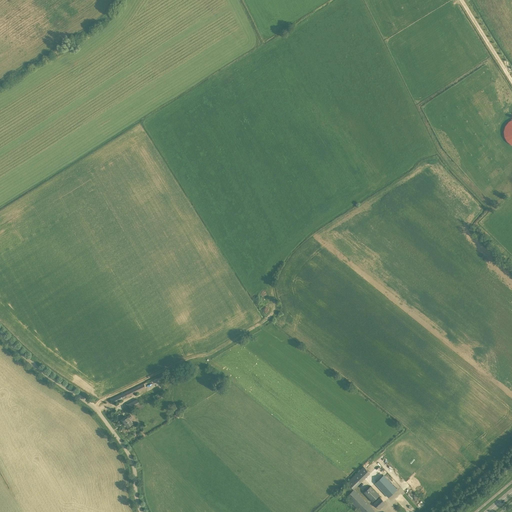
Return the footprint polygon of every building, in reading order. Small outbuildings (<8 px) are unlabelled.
[(112,405),(146,388),(143,384),(110,399),(112,405)] [(131,410),(137,407),(139,410),(144,407),(143,404),(141,405),(137,399),(128,404),(131,410)] [(128,427),(133,423),(130,419),(132,417),(130,414),(127,417),(127,418),(123,421),(128,427)] [(370,473),(363,466),(360,470),(367,476),(370,473)] [(374,483),(388,498),(397,489),(384,475),(374,483)] [(371,486),(363,493),(372,502),(380,495),(371,486)] [(353,490),(346,497),(347,498),(360,511),(373,511),(375,511),(354,489),(353,490)] [(373,503),(379,510),(386,503),(380,497),(373,503)]
